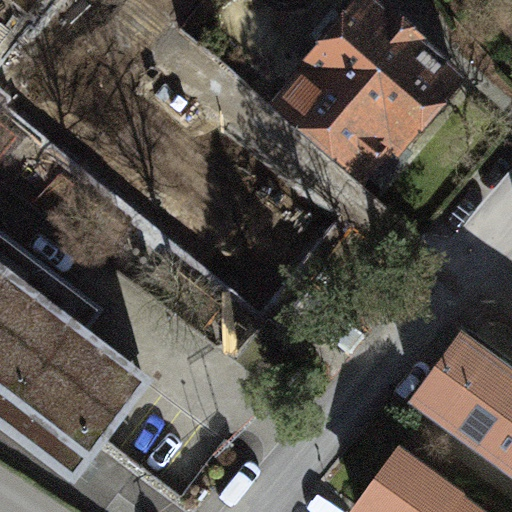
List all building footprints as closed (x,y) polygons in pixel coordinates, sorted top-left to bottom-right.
[(339,0),(260,92),(359,176),(387,144),(394,150),(466,65),(389,0),(339,0)] [(511,40),(511,0),(484,0),(481,3),(511,40)] [(110,302),(0,218),(0,416),(79,476),(160,369),(96,321),(110,302)] [(511,335),(477,309),(414,393),(511,466),(511,335)] [(491,511),(462,491),(464,488),(396,441),(347,508),(351,511),(491,511)]
